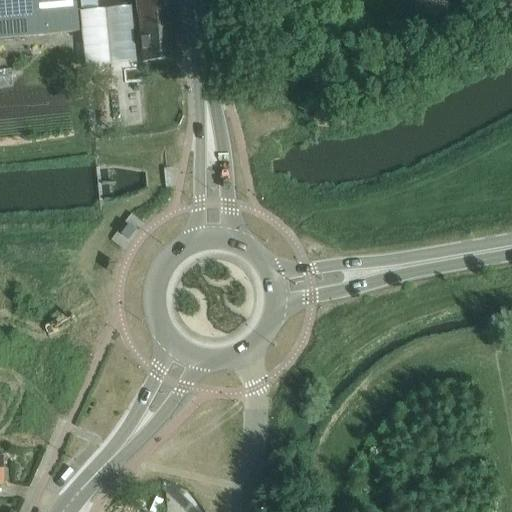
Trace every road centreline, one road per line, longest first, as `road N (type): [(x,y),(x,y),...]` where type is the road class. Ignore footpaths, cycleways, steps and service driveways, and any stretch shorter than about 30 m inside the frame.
road 1 (tertiary): [(212,239),(210,113),(195,0)]
road 2 (tertiary): [(511,249),(275,289)]
road 3 (tertiary): [(64,511),(136,432),(184,354)]
road 4 (residential): [(245,511),(257,394),(245,354)]
road 5 (tertiary): [(212,239),(178,251),(156,280),(159,328),(184,354)]
